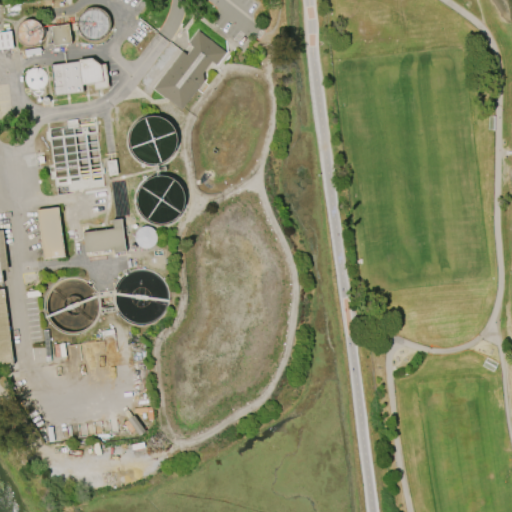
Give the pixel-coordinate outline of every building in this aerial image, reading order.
[(79,40),(109,39),(108,8),(78,9),(79,40)] [(41,45),(41,22),(18,21),(18,44),(41,45)] [(68,24),(71,42),(53,44),(51,26),(68,24)] [(189,41),(197,30),(225,52),(216,64),(211,61),(202,73),(203,80),(181,109),(153,88),(181,51),(186,54),(192,47),(189,45),(189,41)] [(0,32),(10,31),(12,47),(0,49),(0,32)] [(105,64),(108,87),(94,89),(94,82),(81,84),(82,91),(55,95),(51,65),(79,61),(79,60),(92,58),(100,64),(105,64)] [(42,70),(43,70),(43,71),(44,71),(44,72),(45,73),(45,74),(46,75),(46,76),(46,77),(46,78),(46,79),(46,80),(46,81),(46,82),(46,83),(45,83),(45,84),(44,85),(44,86),(43,86),(42,87),(41,88),(40,88),(39,89),(38,89),(37,89),(36,89),(35,89),(34,89),(33,89),(32,89),(31,88),(30,88),(29,87),(28,86),(27,86),(27,85),(26,84),(26,83),(25,83),(25,82),(25,81),(25,80),(25,79),(25,78),(25,77),(25,76),(25,75),(26,74),(26,73),(27,72),(27,71),(28,71),(28,70),(29,70),(29,69),(30,69),(31,69),(31,68),(32,68),(33,68),(34,68),(35,67),(36,67),(37,68),(38,68),(39,68),(40,68),(41,69),(42,70)] [(108,175),(106,161),(115,160),(117,174),(108,175)] [(57,207),(64,256),(43,259),(37,209),(57,207)] [(121,218),(125,251),(114,252),(113,248),(85,252),(82,232),(113,228),(112,219),(121,218)] [(133,245),(153,249),(157,230),(138,225),(133,245)] [(0,289),(3,289),(12,364),(0,365),(0,289)]
